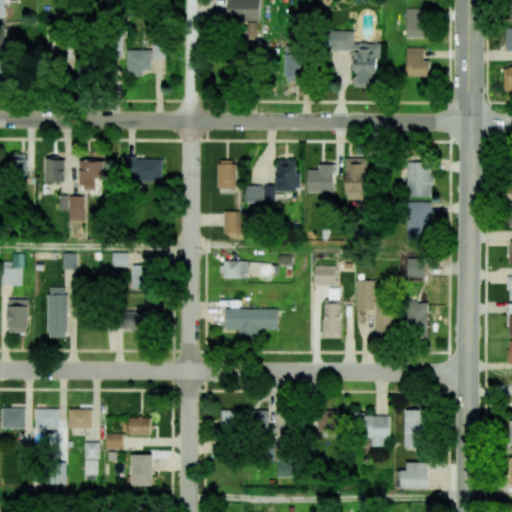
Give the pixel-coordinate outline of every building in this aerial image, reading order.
[(227,0),(227,20),(260,21),(260,0),(227,0)] [(405,37),(427,37),(428,9),(406,8),(405,37)] [(354,31),(326,30),(326,50),(354,50),(354,87),(377,87),(378,43),(354,43),(354,31)] [(305,46),(285,45),(284,81),(304,81),(305,46)] [(164,58),(164,46),(153,46),(153,58),(164,58)] [(405,76),(429,77),(429,60),(423,60),(423,47),(406,47),(405,76)] [(151,49),(126,50),(127,76),(143,76),(143,70),(151,69),(151,49)] [(0,79),(8,80),(8,59),(0,59),(0,79)] [(88,78),(86,62),(79,63),(81,79),(88,78)] [(503,90),(511,91),(511,85),(511,66),(503,66),(503,90)] [(27,154),(8,154),(8,175),(26,176),(27,154)] [(162,158),(125,157),(124,180),(162,181),(162,158)] [(367,158),(346,158),(345,199),(366,199),(367,158)] [(44,181),(64,182),(64,159),(45,159),(44,181)] [(276,190),(300,190),(300,171),(296,171),(296,160),(276,159),(276,190)] [(104,183),(104,170),(108,170),(108,160),(79,160),(79,184),(104,183)] [(218,188),(237,188),(236,160),(217,160),(218,188)] [(430,196),(431,162),(407,162),(406,195),(430,196)] [(307,191),(333,192),(334,164),(318,164),(318,170),(307,169),(307,191)] [(245,201),(274,201),(274,184),(245,185),(245,201)] [(68,220),(85,220),(86,195),(60,195),(59,210),(68,210),(68,220)] [(430,201),(406,202),(407,238),(431,238),(430,201)] [(241,211),(224,211),(223,232),(240,233),(241,211)] [(63,269),(77,269),(77,252),(63,252),(63,269)] [(128,252),(112,252),(112,266),(128,266),(128,252)] [(2,285),(23,285),(23,253),(13,253),(12,268),(2,268),(2,285)] [(248,278),(248,261),(224,260),(224,277),(248,278)] [(131,265),(132,289),(145,288),(145,265),(131,265)] [(313,285),(335,285),(335,266),(314,266),(313,285)] [(375,309),(375,280),(356,280),(355,309),(375,309)] [(66,286),(47,287),(49,337),(68,337),(66,286)] [(28,299),(8,299),(8,332),(29,332),(28,299)] [(341,337),(341,299),(323,299),(323,338),(341,337)] [(406,336),(426,336),(428,302),(407,301),(406,336)] [(392,331),(393,306),(376,305),(375,330),(392,331)] [(225,328),(239,329),(239,334),(259,334),(259,329),(278,329),(278,309),(225,308),(225,328)] [(148,311),(130,310),(129,319),(123,319),(123,331),(147,332),(148,311)] [(25,428),(25,408),(2,408),(2,427),(25,428)] [(35,428),(58,428),(59,409),(35,408),(35,428)] [(92,409),(68,408),(68,428),(92,428),(92,409)] [(339,429),(340,410),(313,409),(313,428),(339,429)] [(405,449),(425,448),(423,409),(404,410),(405,449)] [(241,430),(241,410),(221,410),(221,429),(241,430)] [(269,410),(246,410),(245,431),(269,431),(269,410)] [(389,415),(354,414),(354,437),(371,437),(371,446),(383,446),(384,437),(389,437),(389,415)] [(151,435),(151,418),(129,417),(129,434),(151,435)] [(123,433),(106,433),(106,449),(123,448),(123,433)] [(99,458),(99,442),(85,442),(84,458),(99,458)] [(277,454),(277,476),(295,476),(294,454),(277,454)] [(152,485),(152,455),(131,455),(131,485),(152,485)] [(84,474),(97,474),(97,459),(85,459),(84,474)] [(427,489),(428,462),(406,462),(406,470),(399,470),(398,488),(427,489)]
